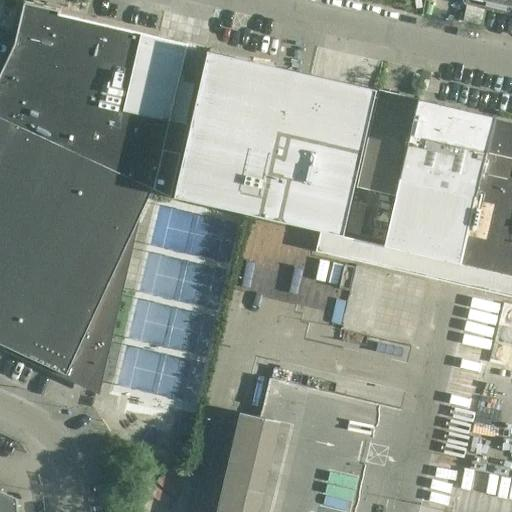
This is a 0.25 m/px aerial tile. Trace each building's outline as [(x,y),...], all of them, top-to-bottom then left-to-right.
[(15,43),(0,75),(0,117),(153,189),(153,190),(171,197),(188,124),(170,120),(188,45),(59,15),(60,11),(24,3),(15,43)] [(233,57),(207,51),(207,52),(208,52),(192,125),(175,197),(344,236),(377,90),(377,89),(375,89),(296,71),(288,69),(248,60),(233,57)] [(418,99),(416,98),(397,94),(396,95),(382,91),(382,90),(379,90),(357,187),(359,187),(359,186),(375,190),(374,191),(396,196),(417,104),(418,99)] [(466,266),(499,122),(493,121),(494,116),(458,108),(457,109),(440,105),(440,104),(423,100),(422,105),(417,104),(396,196),(384,247),(460,264),(466,266)] [(134,230),(153,190),(153,189),(0,117),(0,344),(22,354),(67,375),(69,369),(98,376),(99,377),(133,230),(134,230)] [(499,122),(466,266),(511,276),(511,120),(500,118),(499,122)] [(240,409),(219,511),(262,511),(281,417),(282,417),(292,368),(276,365),(274,378),(264,376),(257,412),(240,409)] [(17,511),(17,498),(0,490),(0,511),(17,511)]
